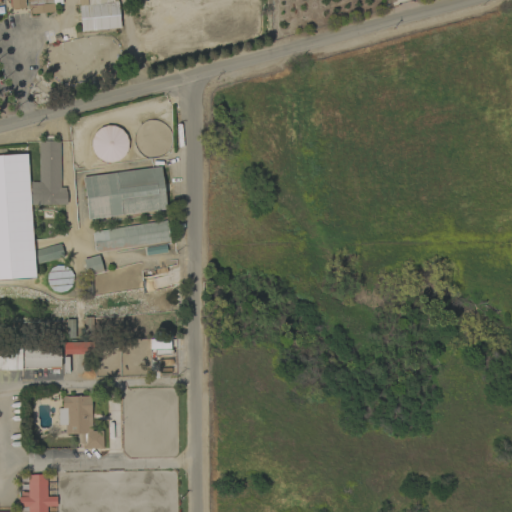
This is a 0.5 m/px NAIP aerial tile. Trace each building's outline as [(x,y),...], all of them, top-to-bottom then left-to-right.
[(26,15),(53,12),(53,4),(61,4),(60,0),(7,0),(8,10),(26,8),(26,15)] [(80,30),(119,27),(118,17),(106,18),(105,5),(88,7),(87,5),(78,6),(80,30)] [(92,160),(124,161),(126,127),(93,126),(92,160)] [(59,188),(58,141),(38,141),(38,182),(29,182),(30,206),(65,205),(65,187),(59,188)] [(27,154),(0,155),(0,279),(33,278),(27,154)] [(82,175),(86,218),(164,211),(160,168),(82,175)] [(94,252),(168,241),(165,221),(91,231),(94,252)] [(101,273),(98,256),(82,258),(85,275),(101,273)] [(0,352),(0,369),(59,368),(59,347),(0,347),(0,352)] [(91,431),(90,396),(61,396),(61,408),(58,408),(58,425),(64,425),(65,434),(78,434),(78,449),(102,448),(102,431),(91,431)] [(27,511),(45,511),(46,507),(55,507),(55,497),(45,497),(46,475),(27,474),(27,497),(19,497),(19,507),(28,507),(27,511)]
